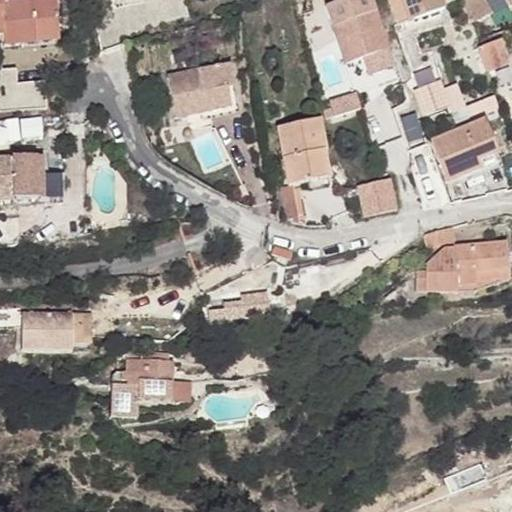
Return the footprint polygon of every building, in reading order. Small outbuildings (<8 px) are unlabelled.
[(332,27),(345,65),(382,52),(386,51),(369,0),(350,0),(326,9),(332,27)] [(434,0),(399,0),(406,22),(439,11),(434,0)] [(502,0),(481,0),(490,17),(507,8),(502,0)] [(55,3),(2,6),(4,46),(57,42),(55,3)] [(500,39),(478,48),(487,73),(510,64),(500,39)] [(230,109),(226,92),(225,85),(232,83),(229,66),(168,77),(175,119),(230,109)] [(15,70),(0,71),(0,112),(46,110),(43,83),(16,84),(15,70)] [(234,90),(232,83),(225,85),(226,92),(234,90)] [(415,89),(420,115),(445,110),(440,84),(415,89)] [(464,109),(469,121),(500,109),(495,98),(464,109)] [(351,99),(329,105),(333,118),(354,113),(351,99)] [(464,109),(445,116),(450,128),(469,121),(464,109)] [(276,128),(286,185),(288,185),(326,178),(316,120),(276,128)] [(483,123),(430,143),(445,184),(480,170),(477,162),(495,155),(483,123)] [(41,160),(0,160),(0,201),(35,202),(35,177),(42,176),(41,160)] [(357,187),(363,218),(396,211),(390,181),(357,187)] [(288,185),(286,185),(276,187),(281,221),(294,224),(288,185)] [(451,229),(428,234),(431,246),(454,245),(451,229)] [(133,245),(110,248),(111,260),(114,261),(116,261),(119,259),(120,258),(135,256),(133,245)] [(505,245),(478,246),(487,289),(507,281),(505,245)] [(414,273),(412,292),(475,294),(487,289),(478,246),(443,248),(430,260),(430,266),(424,266),(423,273),(414,273)] [(289,253),(273,248),(270,256),(287,262),(289,253)] [(265,296),(206,302),(208,324),(267,318),(265,296)] [(70,312),(21,310),(21,321),(20,351),(70,352),(88,352),(89,312),(70,312)] [(141,353),(141,362),(167,364),(168,355),(141,353)] [(172,364),(167,364),(141,362),(139,362),(138,372),(137,388),(136,401),(169,403),(169,401),(171,384),(172,364)] [(110,387),(137,388),(138,372),(116,371),(111,375),(110,387)] [(189,385),(171,384),(169,401),(188,403),(189,385)] [(134,420),(136,401),(137,388),(110,387),(108,417),(134,420)]
